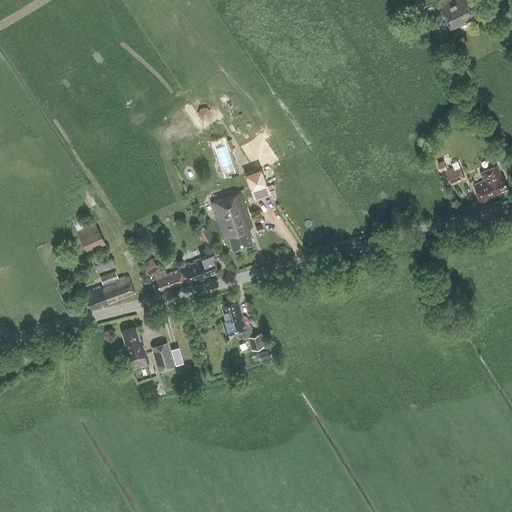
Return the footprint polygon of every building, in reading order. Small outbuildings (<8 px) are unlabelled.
[(429,15),(421,0),(411,0),(409,2),(418,21),(429,15)] [(475,0),(453,0),(439,7),(450,29),(474,17),(470,7),(477,4),(475,0)] [(199,109),(202,119),(212,116),(209,106),(199,109)] [(484,181),(474,185),(481,204),(498,198),(496,193),(508,188),(503,174),(501,175),(497,165),(480,172),(484,181)] [(455,168),(454,167),(443,172),(448,184),(459,179),(460,181),(465,179),(460,166),(455,168)] [(246,178),(251,192),(266,187),(261,173),(246,178)] [(254,244),(251,235),(252,234),(250,228),(253,227),(241,193),(211,202),(223,238),(229,237),(233,251),(254,244)] [(74,224),(96,272),(114,265),(111,258),(100,264),(94,252),(105,247),(94,222),(87,225),(84,219),(74,224)] [(214,239),(207,228),(198,234),(205,245),(214,239)] [(216,260),(213,252),(200,257),(201,259),(180,266),(187,287),(204,281),(203,278),(218,272),(214,261),(216,260)] [(158,268),(151,257),(140,264),(148,275),(158,268)] [(77,270),(87,266),(83,258),(74,263),(77,270)] [(166,273),(165,270),(154,274),(160,291),(175,286),(176,289),(186,286),(179,269),(166,273)] [(116,271),(100,277),(102,283),(83,289),(88,308),(108,303),(109,306),(136,298),(129,276),(118,279),(116,271)] [(246,326),(238,298),(221,303),(226,320),(223,321),(226,335),(241,331),(243,338),(248,337),(252,350),(264,346),(261,333),(253,335),(250,325),(246,326)] [(135,327),(121,331),(125,344),(122,345),(127,361),(146,355),(142,338),(140,338),(138,330),(136,331),(135,327)] [(174,365),(167,342),(151,346),(158,369),(174,365)] [(270,350),(258,353),(260,360),(272,357),(270,350)]
